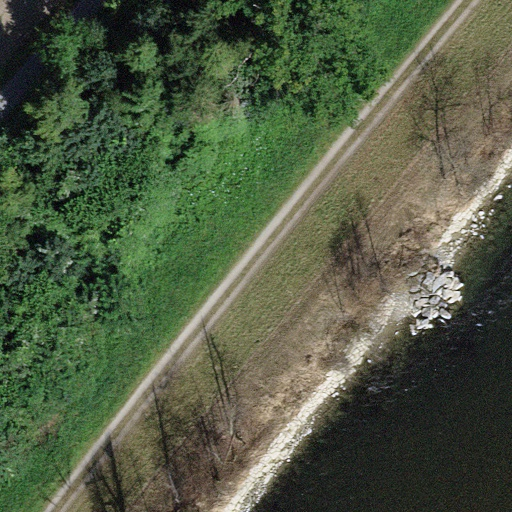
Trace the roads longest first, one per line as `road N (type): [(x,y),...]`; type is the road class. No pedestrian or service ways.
road 1 (track): [(509,0),(109,511)]
road 2 (track): [(85,0),(0,97)]
